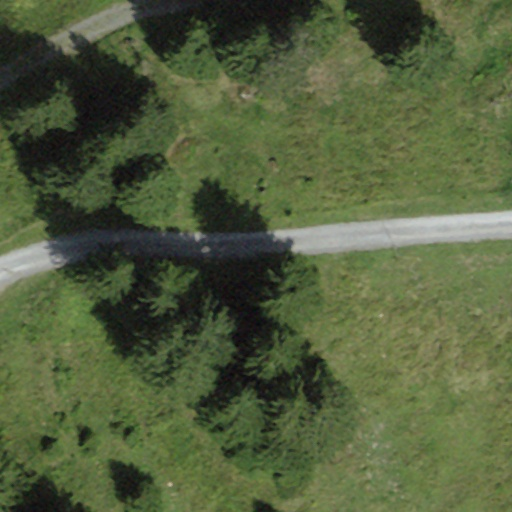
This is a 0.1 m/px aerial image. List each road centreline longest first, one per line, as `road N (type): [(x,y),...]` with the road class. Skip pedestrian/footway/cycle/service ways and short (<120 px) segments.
road 1 (track): [(511,223),(103,242),(0,269)]
road 2 (track): [(137,0),(117,4),(0,78)]
